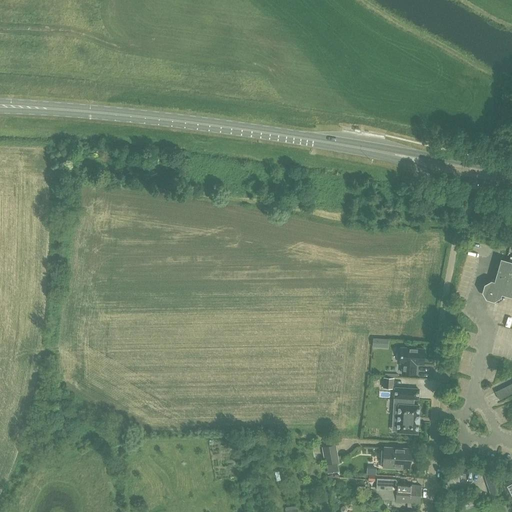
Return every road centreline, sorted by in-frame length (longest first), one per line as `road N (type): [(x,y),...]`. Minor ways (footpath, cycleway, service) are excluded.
road 1 (primary): [(511,181),(313,139),(67,110)]
road 2 (residential): [(435,415),(453,248)]
road 3 (residential): [(474,390),(490,335),(474,303),(484,262)]
